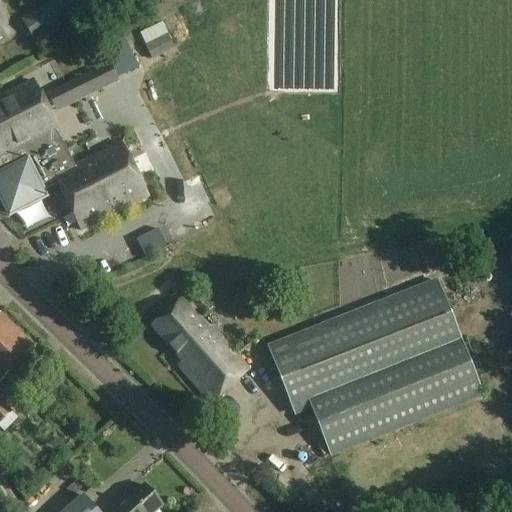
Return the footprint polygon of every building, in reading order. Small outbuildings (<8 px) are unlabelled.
[(85,0),(65,0),(27,20),(38,42),(93,15),(85,0)] [(0,40),(4,47),(19,38),(11,26),(0,32),(0,40)] [(119,83),(109,63),(48,94),(58,114),(119,83)] [(0,196),(9,215),(44,197),(42,193),(57,185),(80,232),(148,197),(121,144),(74,167),(64,145),(63,146),(57,134),(59,133),(33,82),(1,98),(4,104),(0,105),(0,196)] [(52,249),(63,243),(55,230),(45,236),(52,249)] [(484,398),(437,281),(268,348),(296,418),(313,411),(331,459),(484,398)] [(213,309),(200,295),(191,303),(204,318),(213,309)] [(212,338),(181,301),(151,327),(183,364),(179,367),(211,405),(249,372),(216,334),(212,338)] [(0,384),(34,348),(0,315),(0,384)] [(0,426),(13,413),(0,399),(0,426)] [(157,511),(163,508),(144,486),(125,503),(122,500),(110,511),(157,511)] [(97,511),(84,496),(65,511),(97,511)]
